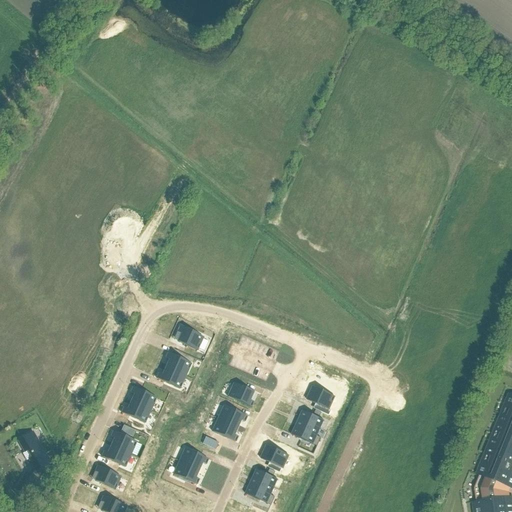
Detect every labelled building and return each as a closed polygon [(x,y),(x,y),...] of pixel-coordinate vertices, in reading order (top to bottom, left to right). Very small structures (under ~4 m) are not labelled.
[(179,327),(176,333),(180,334),(177,342),(197,352),(204,338),(179,327)] [(167,353),(165,358),(168,360),(165,368),(186,377),(192,364),(167,353)] [(445,385),(446,382),(439,378),(444,369),(425,360),(418,373),(438,382),(445,385)] [(158,373),(156,378),(180,389),(186,377),(165,368),(162,374),(158,373)] [(438,399),(440,395),(433,391),(438,382),(418,373),(412,387),(431,395),(438,399)] [(241,376),(238,382),(248,387),(251,381),(241,376)] [(233,384),(227,398),(252,408),(254,402),(250,401),(253,393),(233,384)] [(313,384),(307,399),(330,409),(338,394),(313,384)] [(432,412),(434,408),(427,405),(431,395),(412,387),(406,400),(425,409),(432,412)] [(132,388),(130,394),(133,395),(130,402),(151,412),(157,399),(132,388)] [(476,502),(472,503),(473,511),(511,511),(511,497),(510,497),(509,493),(511,490),(511,395),(508,394),(475,475),(479,477),(474,490),(476,502)] [(431,416),(432,412),(425,409),(406,400),(400,413),(419,422),(424,412),(431,416)] [(123,408),(120,413),(145,424),(151,412),(130,402),(127,409),(123,408)] [(223,406),(217,419),(238,429),(241,422),(245,423),(247,418),(223,406)] [(302,411),(299,419),(321,429),(325,421),(302,411)] [(217,419),(211,432),(236,443),(238,437),(235,436),(238,429),(217,419)] [(299,419),(295,427),(317,437),(321,429),(299,419)] [(424,448),(426,444),(419,441),(423,431),(404,422),(398,436),(417,444),(424,448)] [(295,427),(292,435),(317,447),(321,438),(317,437),(295,427)] [(35,492),(39,485),(40,482),(39,481),(43,474),(41,469),(51,463),(33,432),(17,441),(24,453),(22,455),(26,462),(28,461),(32,467),(28,475),(25,474),(24,476),(16,490),(29,498),(33,491),(35,492)] [(112,432),(110,437),(114,439),(110,446),(131,456),(137,443),(112,432)] [(418,461),(420,457),(413,454),(417,444),(398,436),(392,449),(411,458),(418,461)] [(271,444),(265,459),(284,467),(291,453),(271,444)] [(103,451),(101,457),(125,468),(131,456),(110,446),(107,453),(103,451)] [(184,449),(178,462),(199,471),(202,464),(206,466),(209,460),(184,449)] [(412,474),(414,470),(407,467),(411,458),(392,449),(386,462),(405,471),(412,474)] [(58,457),(56,462),(65,466),(67,462),(58,457)] [(178,462),(173,475),(197,486),(200,480),(196,478),(199,471),(178,462)] [(410,478),(412,474),(405,471),(386,462),(379,476),(398,484),(403,475),(410,478)] [(97,467),(95,473),(99,474),(95,482),(114,491),(120,477),(97,467)] [(256,470),(252,478),(275,488),(278,480),(256,470)] [(252,478),(249,486),(266,494),(271,496),(275,488),(252,478)] [(249,486),(245,494),(271,506),(275,497),(271,496),(266,494),(249,486)] [(376,511),(380,504),(361,495),(355,509),(361,511),(376,511)] [(103,497),(101,503),(104,504),(101,511),(124,511),(126,507),(103,497)]
